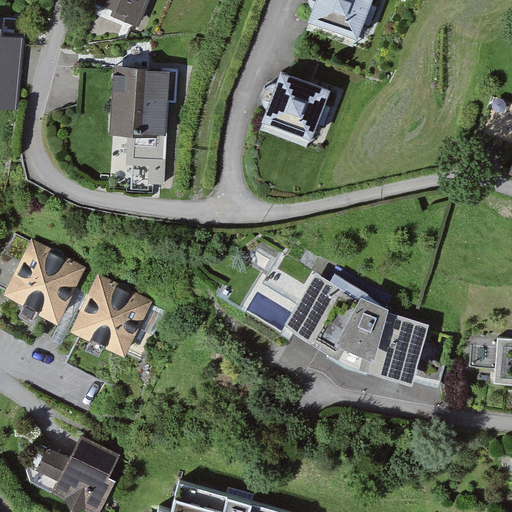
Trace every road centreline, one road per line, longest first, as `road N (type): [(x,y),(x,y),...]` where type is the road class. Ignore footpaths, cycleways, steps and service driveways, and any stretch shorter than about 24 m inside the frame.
road 1 (residential): [(61,0),(30,152),(50,185),(98,207),(231,220)]
road 2 (residential): [(231,220),(488,176),(511,192)]
road 3 (residential): [(231,220),(237,108),(286,0)]
road 4 (residential): [(511,432),(315,398)]
